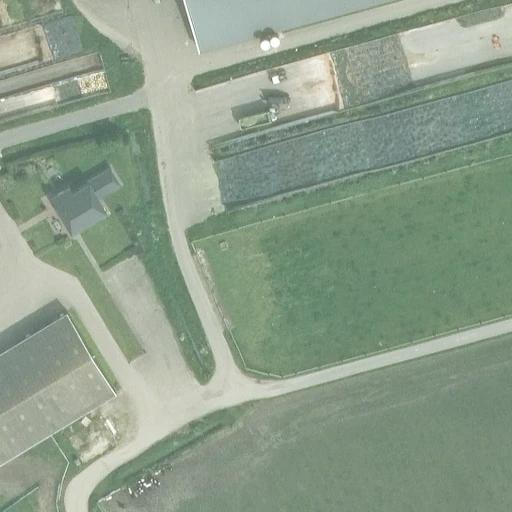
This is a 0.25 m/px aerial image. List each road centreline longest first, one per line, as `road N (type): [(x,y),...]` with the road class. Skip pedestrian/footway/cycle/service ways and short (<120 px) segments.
road 1 (track): [(511,324),(268,390)]
road 2 (unclassified): [(77,511),(78,493),(92,474),(213,405),(268,390)]
